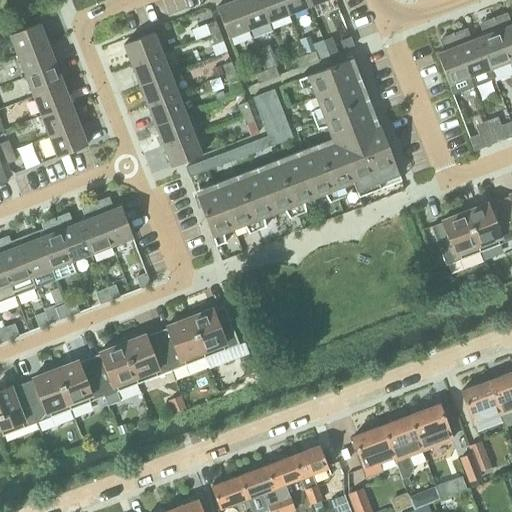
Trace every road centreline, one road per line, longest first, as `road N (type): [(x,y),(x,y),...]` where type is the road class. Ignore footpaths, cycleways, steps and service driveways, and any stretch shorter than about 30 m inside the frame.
road 1 (residential): [(57,511),(511,337)]
road 2 (residential): [(0,356),(185,287),(135,165)]
road 3 (residential): [(388,24),(452,182),(511,159)]
road 4 (residential): [(135,165),(79,21),(134,0)]
road 5 (residential): [(0,219),(135,165)]
